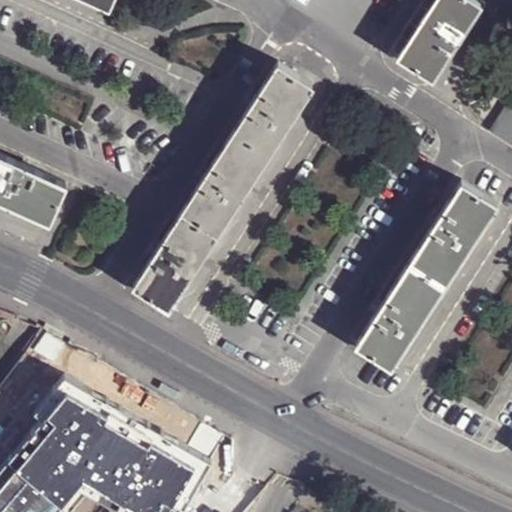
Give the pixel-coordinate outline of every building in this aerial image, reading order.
[(425,0),(394,49),(404,55),(438,0),(425,0)] [(485,0),(484,0),(438,0),(404,55),(436,76),(485,0)] [(283,60),(141,282),(173,305),(223,226),(277,143),(317,82),(283,60)] [(511,104),(495,130),(511,140),(511,104)] [(0,148),(0,193),(56,219),(74,182),(0,148)] [(467,179),(362,343),(396,363),(450,278),(500,200),(467,179)] [(132,511),(177,511),(216,440),(66,361),(0,445),(0,511),(113,511),(119,505),(132,511)]
